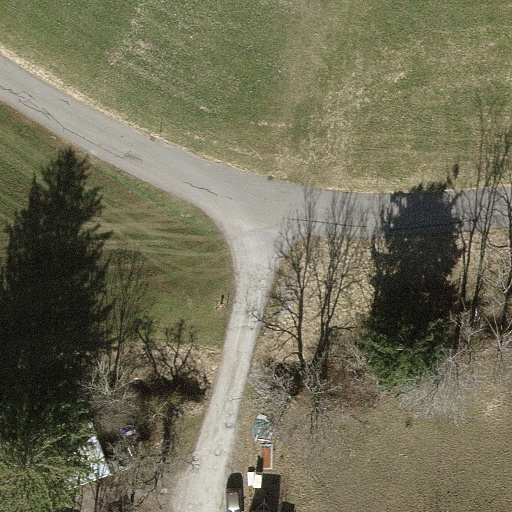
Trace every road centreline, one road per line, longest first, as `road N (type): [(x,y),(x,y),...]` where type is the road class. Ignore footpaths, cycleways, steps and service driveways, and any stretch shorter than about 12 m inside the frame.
road 1 (unclassified): [(511,210),(432,220),(261,219),(0,75)]
road 2 (track): [(261,219),(241,340),(196,511)]
